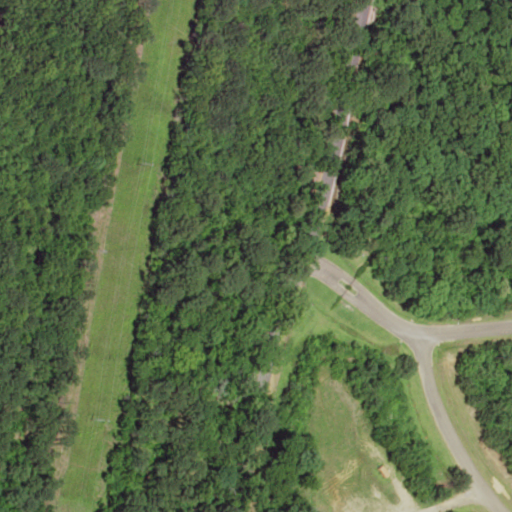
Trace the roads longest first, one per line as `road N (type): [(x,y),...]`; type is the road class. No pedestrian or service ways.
road 1 (tertiary): [(251,511),(277,340),(374,0)]
road 2 (residential): [(302,260),(424,336),(511,330)]
road 3 (residential): [(424,336),(440,400),(511,511)]
